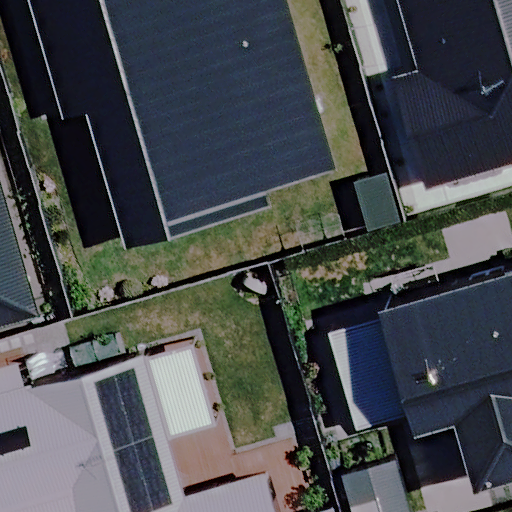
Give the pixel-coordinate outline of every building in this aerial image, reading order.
[(56,0),(84,96),(113,87),(154,226),(292,186),(288,173),(354,153),(308,0),(56,0)] [(452,174),(511,156),(511,0),(426,0),(443,55),(419,62),(452,174)] [(0,324),(61,306),(0,100),(0,324)] [(511,258),(422,285),(456,400),(499,388),(511,433),(511,258)] [(159,337),(0,383),(0,511),(299,511),(285,462),(203,486),(159,337)]
